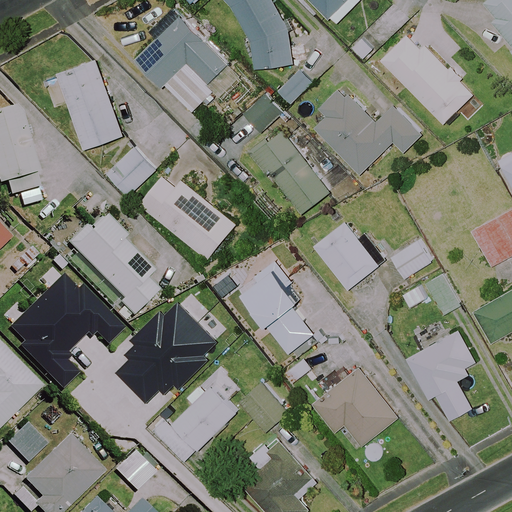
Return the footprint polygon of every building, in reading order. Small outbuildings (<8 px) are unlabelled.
[(292,32),(271,0),(227,0),(251,40),(256,69),(290,63),(292,32)] [(310,0),(335,25),(361,0),(310,0)] [(511,47),(509,50),(511,52),(511,0),(487,0),(483,3),(495,18),(491,21),(511,46),(511,47)] [(398,24),(389,13),(366,33),(375,43),(398,24)] [(162,86),(165,84),(192,112),(216,89),(208,81),(226,63),(186,22),(181,17),(137,60),(162,86)] [(473,95),(410,32),(381,61),(444,124),(473,95)] [(128,133),(98,54),(58,70),(88,148),(128,133)] [(313,82),(300,69),(278,91),(291,105),(313,82)] [(380,119),(347,84),(322,107),(329,115),(315,128),(359,175),(394,142),(403,152),(421,136),(393,106),(380,119)] [(284,111),(267,92),(244,113),(261,132),(284,111)] [(41,183),(18,101),(0,106),(0,179),(6,178),(10,192),(41,183)] [(329,193),(284,131),(252,155),(267,175),(271,172),(302,213),(329,193)] [(156,169),(135,147),(107,174),(129,196),(156,169)] [(511,153),(499,160),(511,185),(511,153)] [(177,187),(163,176),(140,204),(208,259),(237,225),(182,181),(177,187)] [(511,255),(511,209),(471,233),(491,267),(511,255)] [(125,296),(120,301),(133,315),(161,287),(148,275),(156,267),(125,236),(129,233),(107,211),(91,227),(86,222),(69,240),(125,296)] [(380,265),(346,221),(315,246),(349,289),(380,265)] [(0,248),(10,239),(0,228),(0,248)] [(432,261),(419,240),(392,258),(405,279),(432,261)] [(292,282),(280,267),(244,294),(267,325),(300,301),(288,285),(292,282)] [(462,304),(443,274),(425,285),(444,315),(462,304)] [(427,298),(419,285),(403,294),(411,307),(427,298)] [(510,333),(511,336),(511,290),(474,312),(491,343),(510,333)] [(212,305),(191,320),(210,346),(231,332),(222,320),(212,305)] [(314,333),(300,316),(276,337),(290,353),(314,333)] [(89,333),(74,321),(53,347),(117,398),(142,367),(93,327),(89,333)] [(479,368),(459,331),(408,358),(430,398),(437,394),(451,419),(473,407),(458,379),(479,368)] [(0,426),(20,408),(40,388),(0,346),(0,426)] [(313,366),(305,357),(284,374),(293,384),(313,366)] [(400,416),(362,366),(314,403),(336,431),(345,424),(362,445),(400,416)] [(288,413),(262,382),(240,400),(266,431),(288,413)] [(238,411),(211,384),(172,422),(199,450),(238,411)] [(45,445),(24,424),(5,443),(26,464),(45,445)] [(61,511),(103,471),(67,436),(24,479),(40,496),(32,504),(40,511),(61,511)] [(316,484),(279,441),(268,450),(263,444),(250,456),(261,468),(243,483),(267,511),(307,511),(310,510),(300,498),(316,484)] [(158,470),(138,449),(114,471),(134,492),(158,470)] [(127,511),(106,511),(93,499),(80,511),(151,511),(139,500),(127,511)]
